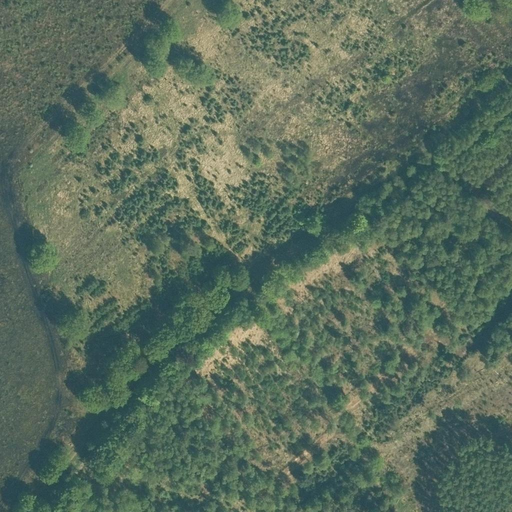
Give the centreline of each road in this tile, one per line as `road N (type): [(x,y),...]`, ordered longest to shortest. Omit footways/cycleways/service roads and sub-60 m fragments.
road 1 (track): [(23,511),(144,358),(511,77)]
road 2 (track): [(164,0),(4,166),(58,397),(39,451),(0,502)]
